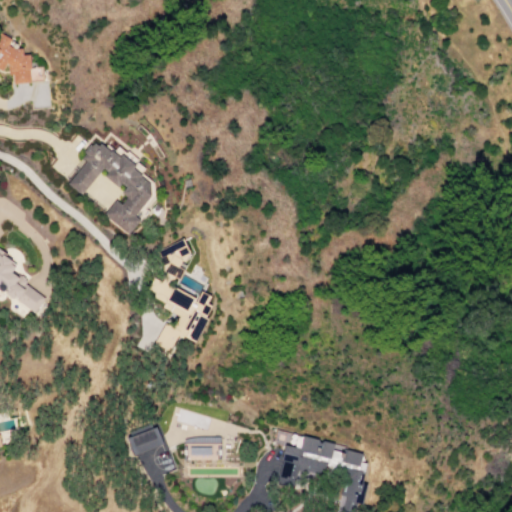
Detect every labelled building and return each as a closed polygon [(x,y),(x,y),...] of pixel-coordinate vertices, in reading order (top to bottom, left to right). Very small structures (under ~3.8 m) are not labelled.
[(28,83),(27,55),(20,55),(20,49),(14,49),(6,47),(8,40),(0,34),(0,71),(5,63),(6,74),(10,77),(10,84),(28,83)] [(127,234),(137,220),(133,217),(149,194),(151,183),(132,169),(133,162),(115,149),(109,149),(105,146),(88,144),(81,153),(80,159),(82,160),(65,184),(80,195),(102,177),(113,185),(124,186),(119,194),(112,201),(101,215),(127,234)] [(0,292),(32,313),(43,296),(9,274),(15,263),(0,253),(0,292)] [(193,343),(209,306),(205,304),(208,296),(197,291),(194,298),(167,286),(167,285),(151,278),(147,289),(165,296),(160,309),(175,316),(170,327),(161,323),(152,345),(167,351),(174,335),(193,343)] [(125,436),(129,454),(159,447),(155,429),(125,436)] [(273,430),(359,452),(357,462),(362,464),(358,484),(363,486),(359,504),(346,501),(344,511),(332,511),(339,478),(295,467),(290,489),(274,484),(279,460),(277,460),(280,446),(272,445),(270,440),(273,430)]
